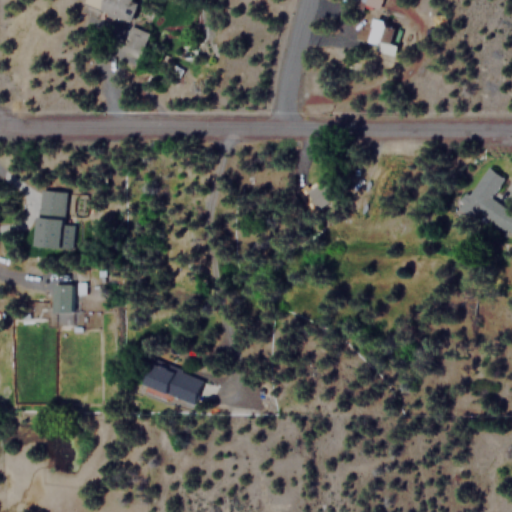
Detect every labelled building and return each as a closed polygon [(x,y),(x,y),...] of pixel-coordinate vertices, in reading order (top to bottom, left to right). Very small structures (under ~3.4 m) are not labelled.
[(85,0),(84,5),(102,10),(105,0),(85,0)] [(102,0),(98,12),(122,21),(125,14),(132,17),(136,5),(131,3),(132,0),(102,0)] [(378,8),(381,0),(364,0),(364,3),(378,8)] [(356,38),(378,44),(376,49),(395,54),(397,46),(390,44),(391,38),(387,37),(389,28),(384,27),(386,20),(370,17),(367,29),(358,27),(356,38)] [(121,50),(140,57),(149,32),(130,25),(121,50)] [(457,205),(507,235),(508,233),(510,234),(511,230),(511,206),(510,210),(490,198),(503,177),(483,164),(457,205)] [(338,199),(329,175),(297,188),(306,212),(338,199)] [(61,247),(64,190),(37,189),(34,246),(61,247)] [(51,311),(71,311),(71,283),(51,283),(51,311)] [(140,386),(194,402),(201,377),(147,361),(140,386)]
